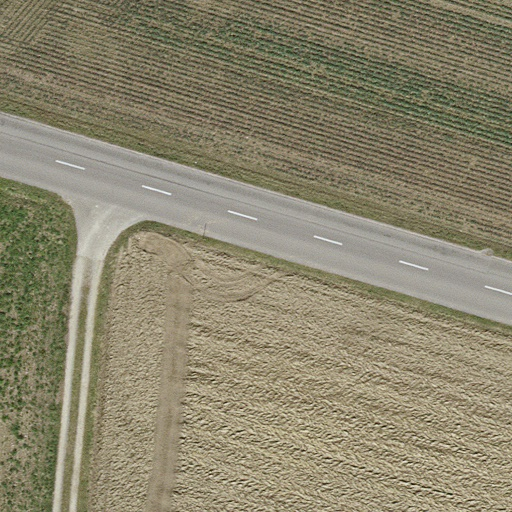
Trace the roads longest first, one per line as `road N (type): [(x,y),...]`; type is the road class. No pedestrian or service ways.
road 1 (tertiary): [(511,303),(0,153)]
road 2 (track): [(104,184),(71,511)]
